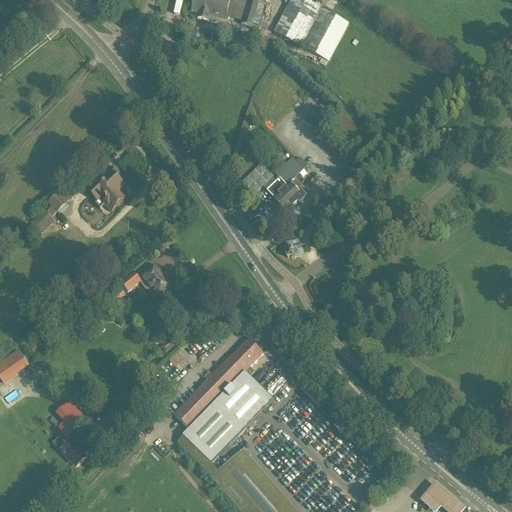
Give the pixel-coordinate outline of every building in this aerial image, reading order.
[(193,6),(192,13),(196,14),(196,17),(199,17),(198,20),(208,22),(209,17),(216,19),(226,21),(226,19),(242,23),(241,26),(260,32),(264,17),(267,8),(243,1),(238,0),(194,0),(193,6)] [(329,64),(350,26),(322,11),(324,7),(308,0),(291,0),(273,34),(321,60),(328,63),(329,64)] [(321,60),(319,65),(325,68),(328,63),(321,60)] [(337,112),(326,102),(309,120),(321,131),(332,119),(331,118),(337,112)] [(366,155),(376,146),(372,141),(341,112),(340,114),(330,123),(366,155)] [(280,180),(267,192),(278,204),(277,204),(282,210),(281,211),(283,214),(285,213),(287,214),(298,204),(299,205),(306,198),(305,197),(309,193),(301,185),(304,182),(299,176),(308,167),(300,158),(296,162),(294,160),(277,177),(280,180)] [(116,179),(120,175),(114,169),(106,177),(105,176),(88,193),(98,203),(96,205),(101,210),(105,206),(112,214),(127,200),(121,194),(126,189),(116,179)] [(47,214),(44,211),(29,227),(40,238),(55,223),(52,220),(58,213),(61,216),(69,207),(67,205),(73,199),(64,190),(49,205),(52,208),(47,214)] [(315,227),(320,232),(327,226),(322,221),(321,221),(315,227)] [(299,247),(299,242),(286,244),(287,249),(285,250),(287,260),(290,259),(292,260),(295,260),(296,258),(297,258),(297,259),(304,258),(303,252),(302,252),(301,247),(299,247)] [(157,268),(143,279),(160,299),(161,298),(164,301),(174,292),(172,289),(174,287),(157,268)] [(128,294),(142,283),(135,274),(121,286),(128,294)] [(119,289),(109,298),(116,306),(126,297),(119,289)] [(95,311),(82,322),(88,329),(101,318),(95,311)] [(171,340),(166,345),(172,351),(177,346),(171,340)] [(208,383),(182,409),(174,417),(189,432),(182,439),(211,466),(274,401),(250,377),(246,374),(251,369),(263,356),(248,341),(212,378),(209,375),(204,380),(208,383)] [(18,352),(0,364),(0,379),(4,386),(29,367),(18,352)] [(291,363),(297,359),(293,354),(288,359),(291,363)] [(251,369),(246,374),(250,377),(254,372),(251,369)] [(259,375),(254,380),(259,384),(263,380),(259,375)] [(70,401),(55,415),(58,418),(62,422),(63,424),(57,430),(65,438),(67,436),(68,437),(74,432),(72,431),(86,418),(70,401)] [(422,419),(420,421),(423,424),(426,427),(428,425),(422,419)] [(76,469),(88,458),(71,440),(59,451),(76,469)] [(293,511),(244,455),(213,482),(238,511),(293,511)] [(39,487),(38,489),(43,495),(55,485),(53,482),(43,491),(39,487)] [(466,511),(435,485),(420,502),(431,511),(438,511),(441,509),(444,511),(466,511)]
